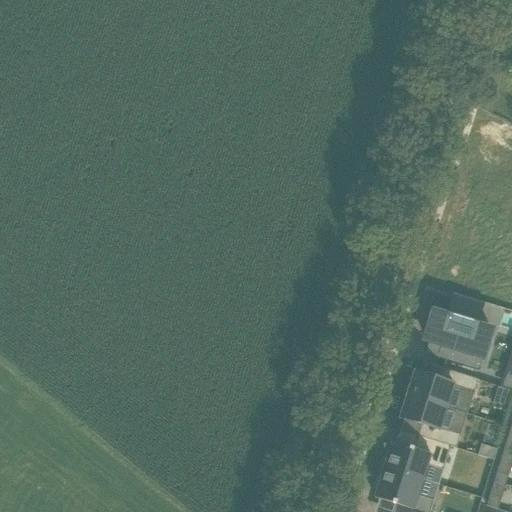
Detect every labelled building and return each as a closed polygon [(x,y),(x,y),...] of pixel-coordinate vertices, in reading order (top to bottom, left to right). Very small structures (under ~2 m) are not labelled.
[(433,313),(425,340),(429,341),(444,346),(440,359),(477,371),(482,358),(490,331),(474,326),(480,309),(481,309),(482,307),(453,298),(447,317),(433,313)] [(498,338),(511,342),(511,313),(507,312),(498,338)] [(408,388),(406,396),(406,397),(407,396),(445,408),(452,387),(473,394),(477,380),(441,369),(437,380),(418,374),(414,373),(409,388),(408,388)] [(511,376),(504,374),(500,387),(511,390),(511,376)] [(497,388),(493,401),(507,405),(511,393),(497,388)] [(403,398),(398,411),(401,412),(400,418),(403,420),(420,425),(417,437),(450,447),(455,449),(460,435),(439,428),(445,408),(407,396),(406,397),(406,399),(403,398)] [(392,443),(384,468),(422,480),(427,466),(443,471),(450,447),(417,437),(413,450),(395,445),(392,443)] [(481,445),(478,456),(493,461),(497,450),(481,445)] [(511,452),(503,450),(500,461),(511,465),(511,461),(511,452)] [(511,465),(500,461),(496,472),(508,476),(511,465)] [(384,468),(374,499),(378,500),(395,505),(393,511),(429,511),(433,502),(417,497),(422,480),(384,468)] [(486,506),(497,510),(505,485),(493,482),(486,506)]
